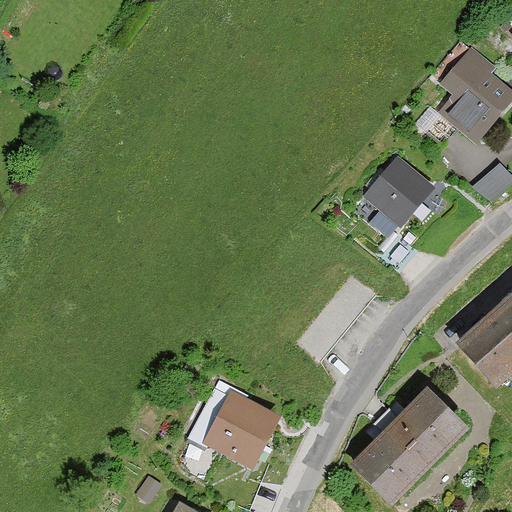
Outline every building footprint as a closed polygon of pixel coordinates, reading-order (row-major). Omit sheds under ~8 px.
[(494,69),(471,49),(439,86),(452,97),(439,112),(476,144),(511,102),(511,94),(490,75),(494,69)] [(491,173),(491,147),(451,147),(451,172),(491,173)] [(434,190),(398,159),(352,211),(386,241),(376,252),(396,269),(413,250),(395,234),(434,190)] [(473,185),(488,202),(511,181),(496,164),(473,185)] [(351,275),(296,342),(320,362),(375,294),(351,275)] [(511,375),(511,293),(455,343),(496,389),(511,375)] [(467,431),(426,390),(350,468),(391,508),(467,431)] [(252,471),(282,420),(231,391),(227,399),(214,392),(187,438),(203,447),(205,444),(252,471)]
